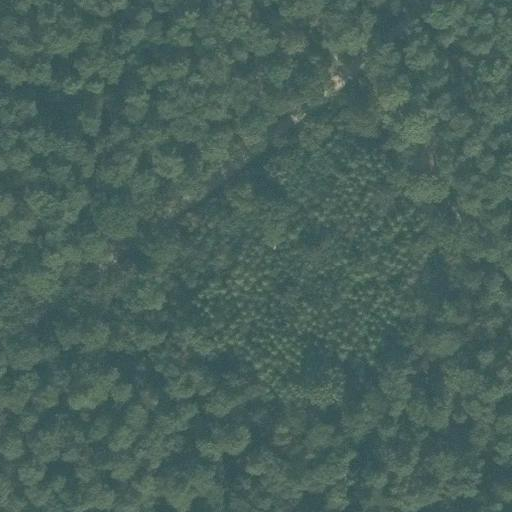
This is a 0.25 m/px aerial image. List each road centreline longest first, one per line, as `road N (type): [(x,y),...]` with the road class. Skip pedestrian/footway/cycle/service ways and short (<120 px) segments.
road 1 (track): [(0,341),(349,70)]
road 2 (track): [(511,266),(407,152),(349,70)]
